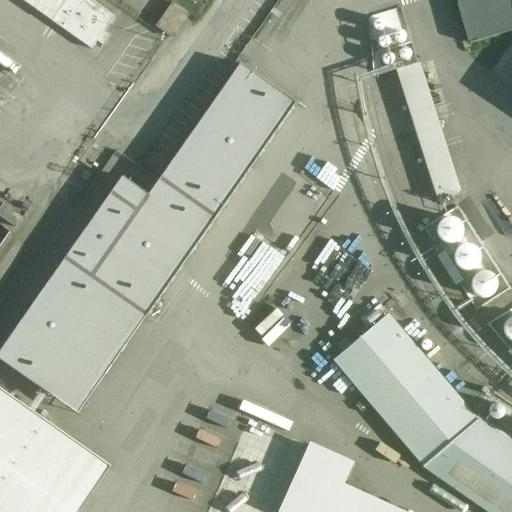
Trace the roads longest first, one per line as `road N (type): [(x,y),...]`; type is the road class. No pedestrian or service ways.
road 1 (unknown): [(449,511),(216,357),(196,333),(192,308),(314,115),(346,0)]
road 2 (unclassified): [(93,170),(144,131),(236,0)]
road 3 (unknown): [(429,0),(457,66),(511,117)]
